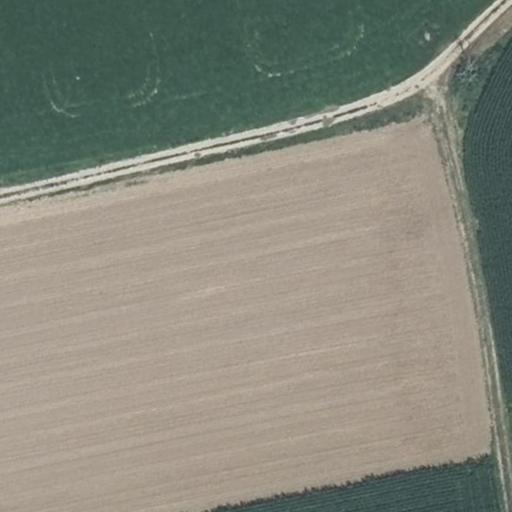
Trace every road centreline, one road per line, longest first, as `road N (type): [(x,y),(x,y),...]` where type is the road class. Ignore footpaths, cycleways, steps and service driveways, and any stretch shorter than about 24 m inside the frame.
road 1 (track): [(0,194),(350,117),(426,81),(511,10)]
road 2 (track): [(426,81),(479,277),(507,511)]
